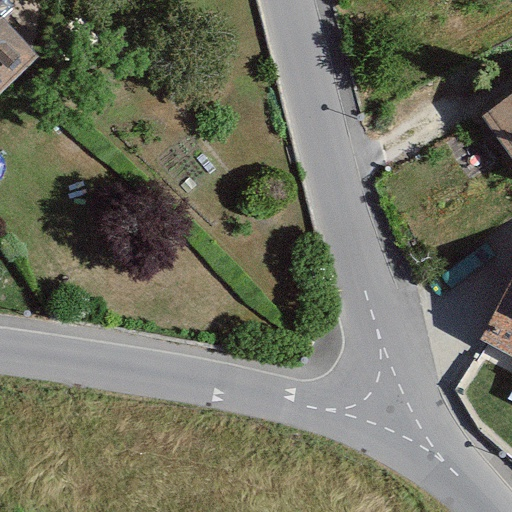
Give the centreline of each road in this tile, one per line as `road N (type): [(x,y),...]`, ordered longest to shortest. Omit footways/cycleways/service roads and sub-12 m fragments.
road 1 (residential): [(284,0),(347,240),(417,412)]
road 2 (residential): [(417,412),(269,404),(0,358)]
road 3 (residential): [(417,412),(487,511)]
